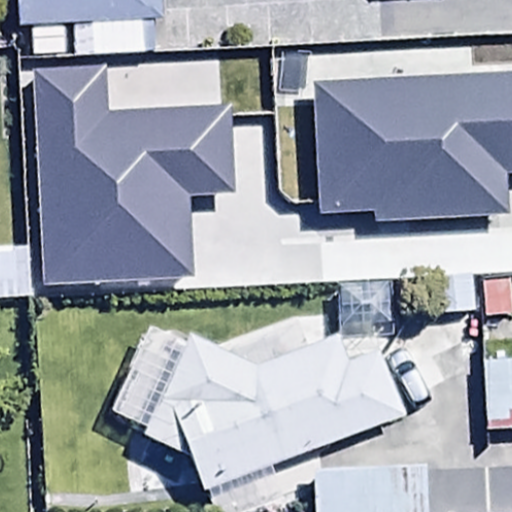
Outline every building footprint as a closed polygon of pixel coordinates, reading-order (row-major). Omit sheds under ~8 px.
[(13,0),(15,31),(31,31),(32,64),(65,62),(64,33),(80,32),(82,60),(137,57),(136,27),(158,26),(156,0),(13,0)] [(374,45),(375,103),(464,102),(464,44),(374,45)] [(31,259),(0,258),(0,311),(30,312),(31,259)] [(181,466),(196,497),(395,422),(371,358),(348,367),(338,341),(252,373),(184,341),(181,346),(150,331),(108,417),(143,434),(138,445),(181,466)] [(511,370),(482,371),(483,439),(511,438),(511,370)] [(423,511),(422,474),(308,479),(309,511),(423,511)]
